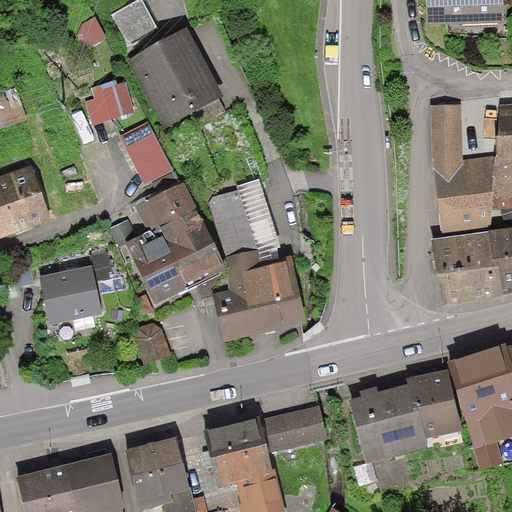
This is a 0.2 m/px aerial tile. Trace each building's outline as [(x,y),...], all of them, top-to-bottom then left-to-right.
[(132,51),(164,31),(144,0),(137,0),(110,17),(132,51)] [(504,0),(426,0),(429,20),(505,13),(504,0)] [(132,51),(126,54),(170,125),(227,90),(184,19),(164,31),(132,51)] [(99,94),(87,99),(97,121),(132,106),(118,77),(95,87),(99,94)] [(13,84),(0,88),(0,124),(24,116),(13,84)] [(495,157),(496,190),(511,189),(511,97),(494,98),(495,157)] [(457,99),(431,100),(433,159),(438,159),(458,158),(457,99)] [(144,110),(116,126),(144,174),(172,158),(144,110)] [(458,158),(438,159),(440,217),(497,215),(496,190),(495,157),(458,158)] [(0,172),(0,229),(47,214),(30,162),(0,172)] [(282,237),(258,169),(234,183),(256,238),(261,247),(282,237)] [(229,260),(181,171),(132,198),(146,223),(132,231),(123,216),(108,224),(118,244),(126,240),(158,299),(229,260)] [(234,183),(209,193),(231,248),(256,238),(234,183)] [(492,225),(500,281),(511,279),(511,216),(491,219),(492,225)] [(492,225),(431,234),(441,301),(502,291),(500,281),(492,225)] [(256,238),(231,248),(233,282),(216,285),(225,334),(304,315),(289,250),(260,256),(261,247),(256,238)] [(35,269),(37,279),(46,316),(102,303),(96,281),(112,277),(104,246),(61,256),(62,262),(35,269)] [(34,261),(0,267),(0,284),(2,297),(23,293),(21,283),(37,279),(35,269),(34,261)] [(160,325),(133,333),(143,368),(170,360),(160,325)] [(511,337),(451,352),(472,439),(493,434),(511,429),(511,337)] [(409,380),(421,429),(463,419),(449,359),(407,368),(409,380)] [(409,380),(347,395),(363,459),(425,444),(421,429),(409,380)] [(263,416),(272,451),(320,439),(311,404),(263,416)] [(263,416),(202,433),(216,481),(235,475),(275,465),(272,451),(263,416)] [(172,433),(126,447),(142,501),(163,495),(167,511),(200,511),(195,495),(191,496),(172,433)] [(493,434),(472,439),(478,465),(499,460),(493,434)] [(121,511),(106,449),(15,471),(25,511),(121,511)] [(287,511),(275,465),(235,475),(244,511),(287,511)] [(349,511),(335,500),(326,511),(349,511)]
